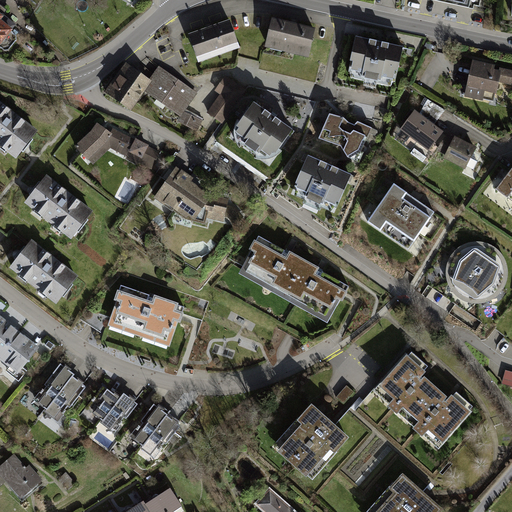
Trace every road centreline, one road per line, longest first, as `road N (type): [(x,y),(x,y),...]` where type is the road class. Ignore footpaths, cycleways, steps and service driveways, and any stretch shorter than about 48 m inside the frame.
road 1 (residential): [(78,79),(91,97),(186,143),(400,296),(450,336),(511,412)]
road 2 (residential): [(0,286),(89,353),(189,387),(244,383),(329,349)]
road 3 (secondary): [(294,0),(511,45)]
road 4 (secondary): [(78,79),(175,4)]
